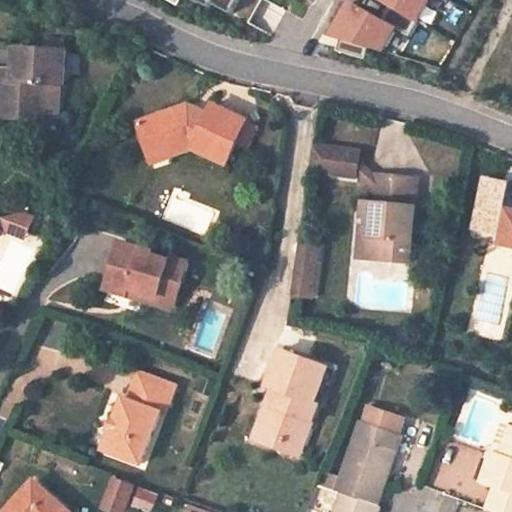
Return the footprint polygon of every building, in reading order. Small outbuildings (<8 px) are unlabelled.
[(165,0),(177,7),(181,0),(189,0),(210,9),(212,4),(232,16),(240,0),(165,0)] [(240,0),(232,16),(249,25),(262,0),(240,0)] [(389,8),(417,23),(430,0),(380,0),(380,2),(389,8)] [(339,41),(367,49),(383,53),(396,30),(409,38),(417,23),(389,8),(381,22),(351,4),(331,38),(339,41)] [(59,114),(60,82),(63,82),(65,50),(64,50),(58,50),(59,39),(38,39),(37,49),(16,48),(15,70),(14,78),(2,78),(1,116),(43,118),(44,114),(59,114)] [(335,53),(364,61),(367,49),(339,41),(335,53)] [(3,70),(2,78),(14,78),(15,70),(3,70)] [(190,150),(225,165),(235,143),(245,121),(211,106),(206,117),(199,115),(196,121),(189,118),(185,107),(137,125),(147,152),(148,154),(167,146),(170,157),(190,150)] [(248,149),(257,127),(245,121),(235,143),(248,149)] [(355,151),(307,145),(304,171),(352,177),(355,151)] [(167,146),(148,154),(152,165),(170,157),(167,146)] [(470,172),(443,166),(436,195),(464,201),(470,172)] [(407,262),(412,207),(405,207),(407,178),(370,175),(368,203),(366,203),(364,227),(362,259),(407,262)] [(511,214),(508,213),(499,247),(511,249),(511,214)] [(3,222),(6,233),(20,229),(26,232),(32,221),(21,217),(3,222)] [(356,226),(353,258),(354,258),(362,259),(364,227),(356,226)] [(315,242),(294,239),(290,264),(311,267),(315,242)] [(129,289),(174,303),(187,264),(167,258),(166,261),(150,256),(151,253),(117,243),(116,246),(105,282),(103,290),(126,297),(129,289)] [(311,267),(290,264),(287,294),(307,297),(311,267)] [(136,301),(172,312),(174,303),(129,289),(126,297),(136,301)] [(301,450),(317,406),(311,404),(324,369),(278,352),(276,351),(263,385),(266,386),(277,391),(261,434),(301,450)] [(137,461),(156,414),(159,416),(172,385),(134,371),(123,401),(118,399),(99,447),(137,461)] [(247,440),(298,460),(301,450),(261,434),(277,391),(266,386),(266,387),(247,440)] [(372,504),(377,506),(402,437),(401,436),(407,420),(369,406),(363,422),(362,421),(336,491),(343,494),(372,504)] [(511,511),(511,425),(509,424),(499,454),(490,484),(493,485),(485,509),(490,511),(491,511),(511,511)] [(479,480),(490,484),(499,454),(489,451),(479,480)] [(120,511),(130,486),(112,479),(101,507),(114,511),(120,511)] [(68,511),(33,480),(3,511),(68,511)] [(141,487),(135,507),(153,511),(159,493),(141,487)] [(381,511),(383,508),(377,506),(343,494),(336,511),(381,511)]
